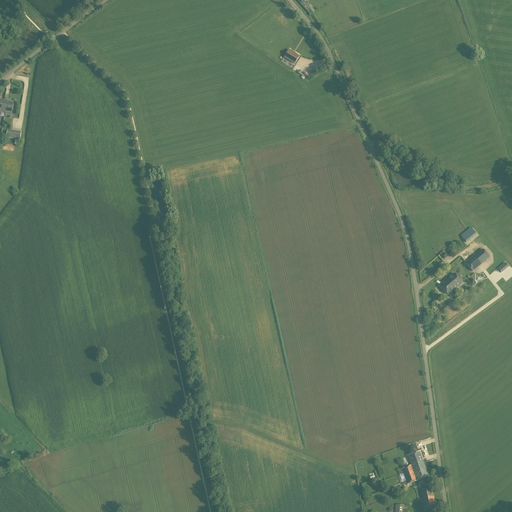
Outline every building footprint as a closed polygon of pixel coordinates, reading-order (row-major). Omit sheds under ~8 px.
[(294,64),(299,57),(289,50),(284,58),(294,64)] [(12,113),(14,103),(7,102),(7,101),(0,99),(0,112),(5,113),(5,112),(12,113)] [(471,227),(461,236),(467,243),(477,233),(471,227)] [(472,272),(490,258),(482,249),(465,263),(472,272)] [(440,255),(446,260),(451,255),(445,250),(440,255)] [(456,288),(462,283),(454,273),(448,278),(448,279),(440,286),(447,295),(456,288)] [(407,484),(428,477),(419,452),(408,456),(411,465),(402,469),(407,484)] [(435,503),(432,487),(419,490),(424,511),(438,509),(437,503),(435,503)]
